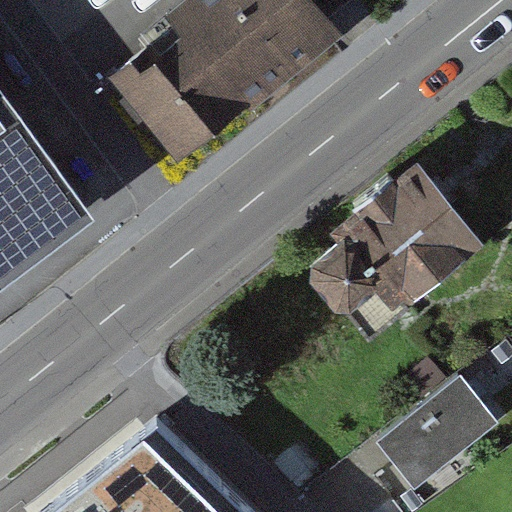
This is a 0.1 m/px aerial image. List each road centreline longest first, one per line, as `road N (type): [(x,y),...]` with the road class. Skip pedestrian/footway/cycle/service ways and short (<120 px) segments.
road 1 (primary): [(194,251),(507,0)]
road 2 (residential): [(6,0),(194,251)]
road 3 (primary): [(0,405),(194,251)]
